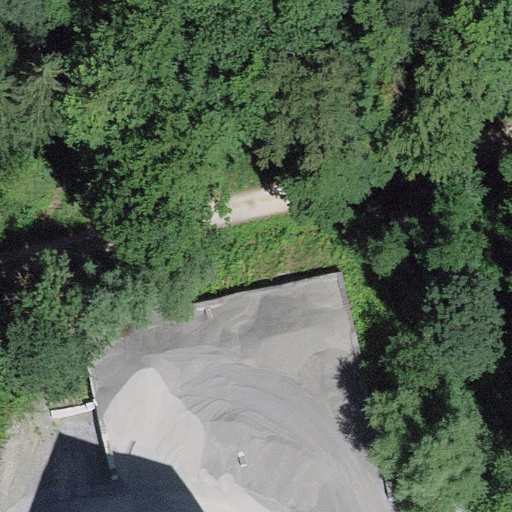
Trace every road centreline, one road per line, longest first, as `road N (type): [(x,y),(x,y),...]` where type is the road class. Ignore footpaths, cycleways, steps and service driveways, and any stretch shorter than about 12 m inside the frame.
road 1 (track): [(0,268),(511,137)]
road 2 (unknown): [(127,511),(143,504),(245,511)]
